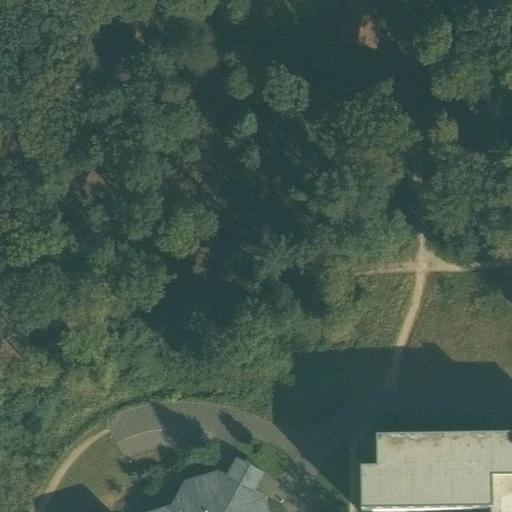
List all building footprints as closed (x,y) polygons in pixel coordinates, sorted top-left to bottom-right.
[(127,0),(121,44),(144,48),(151,0),(127,0)] [(347,0),(340,42),(375,48),(383,0),(347,0)] [(144,48),(121,44),(119,57),(148,61),(149,49),(144,48)] [(489,511),(511,511),(511,433),(489,434),(490,511),(489,511)] [(360,511),(412,511),(490,511),(489,434),(376,436),(376,441),(361,442),(362,468),(360,468),(360,511)] [(232,469),(227,478),(254,493),(260,483),(264,475),(237,460),(232,469)] [(218,473),(185,483),(172,507),(156,511),(267,511),(263,498),(254,493),(227,478),(218,473)]
